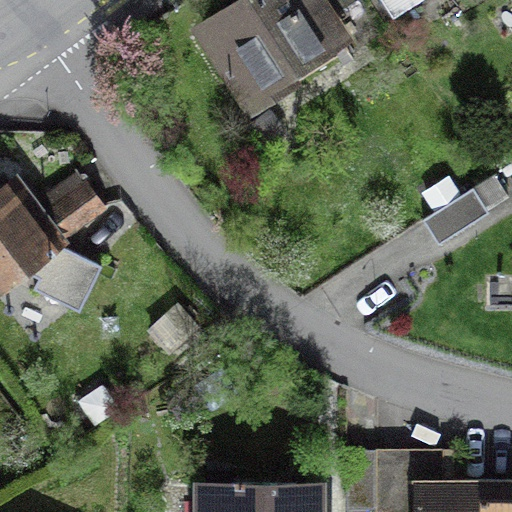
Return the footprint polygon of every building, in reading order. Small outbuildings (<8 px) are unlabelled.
[(316,0),(229,0),(186,30),(244,113),(346,42),(316,0)] [(0,202),(0,280),(37,255),(0,202)] [(430,241),(443,259),(490,226),(477,208),(430,241)] [(456,475),(347,475),(347,511),(419,511),(420,492),(456,492),(456,475)] [(322,511),(321,487),(204,490),(204,511),(322,511)] [(511,511),(511,492),(456,492),(420,492),(419,511),(511,511)]
